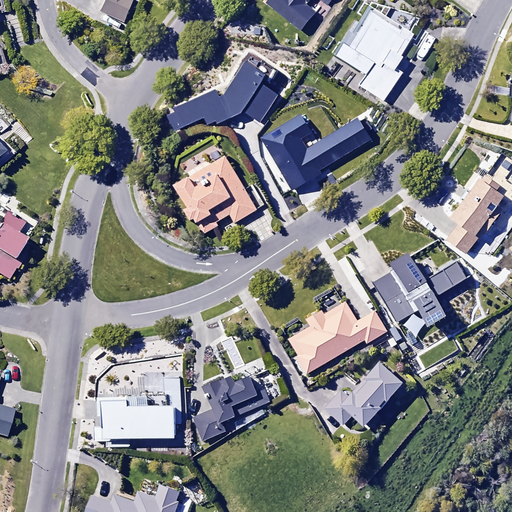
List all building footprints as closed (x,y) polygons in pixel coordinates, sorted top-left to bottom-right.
[(104,0),(99,15),(124,25),(133,1),(131,0),(104,0)] [(337,57),(335,61),(364,80),(358,90),(380,105),(397,78),(392,75),(400,61),(399,61),(414,38),(368,8),(356,26),(354,25),(334,55),(337,57)] [(255,212),(224,160),(210,168),(206,162),(183,175),(187,181),(172,190),(185,212),(181,215),(188,227),(193,224),(201,238),(214,231),(221,242),(236,234),(231,226),(255,212)] [(461,206),(449,223),(456,228),(445,243),(465,258),(480,236),(484,239),(502,214),(497,210),(503,202),(495,196),(499,191),(481,179),(470,195),(466,192),(458,204),(461,206)] [(0,276),(9,282),(17,271),(19,272),(27,259),(20,254),(38,225),(16,212),(21,205),(0,191),(0,208),(7,213),(0,223),(0,276)] [(391,274),(371,286),(396,326),(411,317),(413,319),(417,316),(426,332),(445,321),(432,300),(460,283),(451,267),(438,275),(428,259),(413,268),(408,259),(389,271),(391,274)] [(306,378),(307,377),(364,343),(366,347),(386,335),(374,313),(356,324),(345,304),(323,317),(321,314),(305,323),(308,329),(287,342),(297,358),(295,360),(306,378)] [(401,341),(393,328),(386,333),(391,340),(386,344),(391,351),(396,347),(395,345),(401,341)] [(339,393),(322,411),(341,429),(349,421),(361,432),(402,388),(379,366),(363,384),(365,386),(363,388),(360,386),(347,400),(339,393)] [(92,445),(104,445),(104,451),(128,451),(128,444),(174,444),(174,435),(181,435),(178,380),(161,380),(161,397),(152,397),(152,395),(139,395),(139,399),(128,399),(128,401),(97,401),(97,430),(92,430),(92,445)] [(224,434),(221,426),(269,405),(263,393),(255,396),(249,382),(233,388),(230,381),(202,393),(211,412),(191,421),(201,444),(224,434)] [(0,436),(7,439),(14,412),(0,408),(0,436)] [(90,497),(84,511),(175,511),(178,504),(176,503),(179,495),(158,487),(153,500),(137,494),(133,505),(113,497),(110,505),(90,497)]
